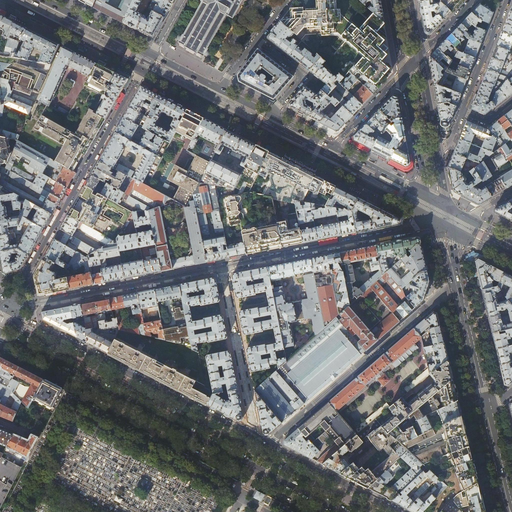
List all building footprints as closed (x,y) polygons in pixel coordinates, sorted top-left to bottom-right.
[(134,0),(96,0),(94,7),(94,8),(107,15),(123,23),(123,22),(134,0)] [(134,0),(123,22),(129,25),(137,29),(140,23),(139,22),(143,15),(137,12),(142,0),(134,0)] [(173,3),(167,0),(152,0),(151,2),(154,3),(154,2),(159,4),(158,6),(155,4),(152,11),(165,18),(170,9),(173,3)] [(200,0),(201,0),(202,1),(192,19),(183,35),(182,34),(182,35),(181,35),(180,35),(179,35),(178,35),(178,36),(177,37),(177,38),(177,39),(177,40),(178,41),(178,42),(179,42),(178,43),(179,43),(180,43),(182,44),(184,46),(184,47),(185,47),(195,53),(196,54),(197,53),(201,55),(201,56),(202,56),(203,56),(203,57),(204,56),(205,56),(206,56),(207,56),(208,55),(208,54),(209,53),(209,52),(209,51),(208,50),(207,49),(208,49),(207,48),(226,15),(228,15),(233,18),(240,6),(243,0),(200,0)] [(321,0),(323,16),(304,17),(304,14),(293,15),(293,20),(283,20),(281,22),(294,34),(317,54),(318,55),(363,4),(358,0),(321,0)] [(380,0),(358,0),(363,4),(364,5),(368,1),(371,0),(372,5),(370,5),(368,8),(385,23),(381,5),(381,4),(380,0)] [(435,5),(434,0),(432,0),(419,3),(422,19),(425,32),(431,34),(434,30),(446,18),(452,12),(440,2),(440,1),(437,5),(435,5)] [(442,0),(440,2),(452,12),(463,0),(442,0)] [(483,0),(476,9),(472,13),(479,20),(489,24),(491,18),(498,0),(483,0)] [(384,23),(385,23),(368,8),(364,5),(363,4),(318,55),(321,57),(325,61),(339,73),(344,77),(347,74),(349,72),(354,66),(364,75),(377,88),(385,79),(386,78),(382,74),(388,68),(380,60),(386,54),(382,50),(377,46),(383,39),(375,31),(379,27),(382,24),(384,25),(385,24),(384,23)] [(158,29),(165,18),(152,11),(151,10),(148,14),(150,15),(148,19),(146,18),(147,17),(143,15),(139,22),(140,23),(137,29),(144,33),(153,38),(154,37),(158,29)] [(511,11),(510,11),(509,15),(506,22),(502,32),(511,36),(511,11)] [(469,16),(466,19),(475,27),(486,31),(487,28),(489,24),(479,20),(472,13),(469,16)] [(0,55),(14,58),(19,42),(7,37),(14,22),(11,20),(4,17),(0,14),(0,55)] [(464,21),(461,24),(471,33),(474,28),(475,27),(466,19),(464,21)] [(290,55),(298,46),(295,44),(297,42),(294,39),(292,39),(291,42),(287,39),(288,37),(292,37),(294,34),(281,22),(280,21),(277,26),(274,29),(268,37),(268,38),(277,45),(290,55)] [(15,22),(14,22),(7,37),(19,42),(20,42),(27,28),(25,27),(21,25),(15,22)] [(459,26),(457,28),(467,38),(470,35),(471,33),(461,24),(459,26)] [(486,31),(475,27),(474,28),(476,29),(476,30),(476,31),(475,31),(474,31),(474,32),(474,33),(475,33),(475,34),(473,35),(473,36),(470,35),(467,38),(481,44),(483,38),(485,35),(486,31)] [(18,64),(29,67),(30,66),(47,73),(51,65),(59,46),(60,45),(40,35),(27,28),(20,42),(19,42),(14,58),(20,59),(18,64)] [(467,38),(457,28),(455,30),(452,34),(460,42),(461,41),(462,42),(463,41),(464,41),(465,41),(467,38)] [(500,36),(499,39),(511,44),(511,36),(502,32),(500,36)] [(463,45),(460,42),(452,34),(449,36),(446,39),(459,51),(460,49),(462,46),(463,45)] [(465,48),(467,43),(468,43),(465,51),(460,49),(459,51),(458,52),(475,59),(478,53),(481,44),(467,38),(465,41),(463,45),(462,46),(465,48)] [(442,44),(438,48),(452,62),(452,61),(455,57),(458,52),(459,51),(446,39),(442,44)] [(511,44),(499,39),(498,42),(496,46),(510,52),(511,51),(509,50),(510,48),(511,48),(511,44)] [(303,50),(298,46),(290,55),(299,62),(309,71),(321,57),(318,55),(317,54),(315,57),(313,55),(313,54),(312,53),(305,47),(303,50)] [(510,52),(496,46),(494,52),(492,58),(506,63),(507,64),(507,63),(508,61),(508,60),(506,60),(507,59),(505,59),(506,58),(510,59),(511,57),(511,56),(510,55),(511,52),(510,52)] [(90,77),(97,64),(88,59),(84,57),(68,49),(63,47),(63,48),(39,101),(49,106),(67,65),(90,77)] [(434,52),(430,57),(445,72),(451,63),(452,62),(438,48),(434,52)] [(259,92),(259,91),(259,92),(260,91),(274,99),(293,77),(288,74),(258,50),(258,51),(248,63),(239,76),(240,81),(254,88),(254,89),(255,89),(256,90),(258,91),(259,92)] [(475,59),(458,52),(455,57),(461,60),(459,64),(455,62),(454,61),(452,61),(452,62),(451,63),(470,71),(473,65),(475,59)] [(14,58),(0,55),(0,77),(11,81),(18,64),(20,59),(14,58)] [(325,61),(321,57),(309,71),(316,76),(325,83),(326,83),(326,84),(325,85),(324,87),(321,90),(327,96),(330,94),(339,83),(341,81),(344,77),(339,73),(336,76),(333,75),(331,74),(331,73),(330,73),(330,72),(329,71),(328,71),(327,71),(327,70),(324,67),(322,65),(325,61)] [(437,85),(445,72),(430,57),(429,57),(430,61),(432,72),(434,85),(437,85)] [(505,67),(506,63),(492,58),(490,62),(489,64),(487,69),(506,77),(511,68),(511,65),(509,64),(506,71),(501,69),(502,67),(503,68),(503,66),(505,67)] [(469,75),(470,71),(451,63),(445,72),(467,80),(469,75)] [(13,89),(30,96),(32,90),(38,93),(47,73),(30,66),(29,67),(18,64),(11,81),(15,82),(17,82),(13,89)] [(90,77),(85,86),(84,88),(73,107),(70,113),(67,116),(57,111),(49,106),(39,101),(30,121),(27,119),(20,135),(17,140),(61,164),(65,167),(72,171),(79,159),(82,154),(85,156),(102,126),(106,119),(94,112),(96,108),(101,98),(103,95),(108,86),(110,82),(115,73),(106,68),(104,67),(97,64),(90,77)] [(354,66),(349,72),(363,85),(364,86),(367,83),(365,81),(364,81),(363,80),(362,79),(362,77),(363,76),(364,75),(354,66)] [(507,78),(506,77),(487,69),(484,75),(482,81),(498,87),(499,89),(503,84),(500,82),(496,80),(498,77),(502,79),(506,80),(507,78)] [(343,83),(341,81),(339,83),(347,91),(355,83),(361,88),(363,85),(349,72),(347,74),(350,76),(348,78),(347,78),(346,78),(345,78),(345,79),(345,80),(344,80),(345,81),(343,83)] [(461,94),(463,88),(467,80),(445,72),(437,85),(461,94)] [(115,73),(110,82),(112,83),(112,85),(111,86),(111,87),(108,86),(103,95),(116,102),(122,91),(124,87),(128,80),(120,75),(115,73)] [(377,88),(364,75),(363,76),(362,77),(362,79),(363,80),(364,81),(365,81),(367,83),(364,86),(373,94),(375,92),(378,89),(377,88)] [(11,81),(0,77),(0,96),(1,101),(6,100),(8,97),(9,98),(9,97),(13,89),(11,88),(12,87),(11,86),(11,84),(10,83),(9,83),(10,82),(15,83),(15,82),(11,81)] [(511,85),(507,78),(506,80),(503,84),(499,89),(506,98),(509,96),(510,95),(511,93),(511,85)] [(498,87),(482,81),(480,87),(477,94),(487,98),(488,98),(489,96),(491,91),(495,93),(496,92),(499,89),(498,87)] [(73,107),(84,88),(76,83),(64,102),(73,107)] [(347,91),(339,83),(330,94),(339,103),(353,115),(357,111),(363,105),(353,96),(347,91)] [(373,94),(364,86),(363,85),(361,88),(353,96),(363,105),(368,100),(373,94)] [(434,85),(436,93),(436,95),(438,105),(447,102),(456,107),(458,102),(461,94),(437,85),(434,85)] [(152,100),(156,93),(151,91),(142,86),(141,87),(134,100),(130,106),(145,115),(146,113),(141,111),(144,106),(147,108),(147,109),(148,109),(152,101),(152,100)] [(288,105),(289,107),(298,112),(302,114),(308,117),(309,117),(327,96),(321,90),(318,94),(317,94),(316,94),(310,90),(309,90),(306,87),(305,87),(298,94),(288,105)] [(506,98),(499,89),(496,92),(495,93),(494,97),(489,96),(488,98),(488,99),(490,99),(495,107),(500,103),(506,98)] [(157,94),(156,93),(152,100),(154,101),(154,102),(152,101),(148,109),(150,110),(151,109),(152,109),(148,116),(153,119),(164,98),(164,97),(157,94)] [(12,98),(9,97),(9,98),(8,97),(6,100),(5,104),(4,104),(2,105),(0,104),(0,136),(10,139),(17,140),(20,135),(0,128),(0,116),(3,116),(6,105),(28,115),(32,107),(31,106),(33,101),(14,94),(12,98)] [(324,109),(324,110),(330,103),(330,102),(335,107),(339,103),(330,94),(327,96),(309,117),(314,120),(320,123),(330,112),(327,110),(325,112),(324,112),(323,113),(322,112),(324,109)] [(486,101),(487,98),(477,94),(474,102),(471,109),(476,111),(478,112),(485,115),(495,107),(490,99),(488,99),(491,103),(487,105),(485,104),(487,104),(488,102),(486,101)] [(103,95),(101,98),(104,99),(99,109),(96,108),(94,112),(106,119),(111,110),(116,102),(103,95)] [(379,110),(386,117),(388,115),(388,114),(389,114),(389,115),(389,116),(390,116),(391,116),(392,118),(390,120),(392,123),(394,120),(402,118),(400,107),(398,98),(392,96),(385,103),(379,110)] [(173,137),(175,132),(187,110),(176,104),(164,98),(153,119),(147,129),(147,130),(151,132),(152,130),(153,129),(155,131),(156,132),(160,135),(161,134),(168,138),(167,141),(170,142),(173,137)] [(454,112),(456,107),(447,102),(438,105),(439,113),(442,126),(448,127),(451,118),(454,112)] [(353,115),(339,103),(335,107),(331,111),(334,113),(340,107),(341,109),(335,114),(345,123),(348,121),(353,115)] [(145,115),(130,106),(126,114),(124,117),(139,125),(147,129),(153,119),(148,116),(147,115),(145,115)] [(59,107),(57,111),(67,116),(70,113),(59,107)] [(189,111),(187,110),(175,132),(190,139),(192,140),(204,118),(201,117),(195,114),(189,111)] [(375,114),(372,117),(385,130),(392,123),(390,120),(386,117),(379,110),(375,114)] [(331,111),(330,112),(320,123),(327,127),(335,131),(339,130),(340,128),(345,123),(335,114),(334,113),(331,111)] [(497,121),(511,139),(511,137),(511,125),(504,116),(500,118),(497,121)] [(130,140),(139,125),(124,117),(119,126),(116,132),(122,135),(123,133),(126,134),(124,137),(130,140)] [(368,121),(366,123),(374,132),(379,136),(385,130),(372,117),(368,121)] [(192,140),(189,147),(192,148),(194,148),(198,140),(197,138),(199,134),(206,138),(196,155),(211,162),(227,130),(207,120),(204,118),(192,140)] [(409,154),(404,128),(403,125),(402,118),(394,120),(392,123),(385,130),(379,136),(372,149),(379,153),(390,159),(397,162),(405,166),(410,163),(409,154)] [(475,134),(485,138),(481,148),(494,153),(497,149),(501,147),(487,129),(477,125),(466,121),(463,130),(459,139),(471,144),(475,134)] [(511,139),(497,121),(494,123),(492,125),(487,129),(501,147),(505,143),(510,139),(511,139)] [(327,127),(320,123),(318,127),(333,135),(335,131),(327,127)] [(363,127),(358,131),(367,136),(368,134),(371,135),(374,132),(366,123),(363,127)] [(151,132),(147,130),(139,145),(145,149),(147,146),(151,148),(150,151),(158,155),(162,158),(162,157),(170,142),(167,141),(157,135),(154,140),(155,141),(154,143),(150,141),(151,139),(152,139),(153,139),(155,134),(151,132)] [(233,133),(227,130),(211,162),(200,183),(215,185),(215,186),(233,189),(234,189),(235,187),(241,175),(217,162),(221,155),(220,154),(221,154),(224,148),(224,147),(223,147),(224,145),(233,150),(231,154),(231,155),(242,161),(241,164),(241,165),(240,165),(238,167),(243,170),(257,145),(235,134),(233,133)] [(379,136),(374,132),(371,135),(368,134),(367,136),(358,131),(356,134),(353,136),(354,140),(361,144),(366,146),(372,149),(379,136)] [(106,149),(99,161),(113,168),(119,171),(142,183),(158,155),(150,151),(148,150),(145,149),(139,145),(130,140),(124,137),(122,135),(116,132),(106,149)] [(9,142),(10,139),(0,136),(0,145),(0,146),(2,154),(0,153),(0,166),(1,166),(1,164),(2,164),(3,164),(4,164),(5,163),(7,164),(11,156),(13,152),(11,151),(10,148),(11,147),(10,145),(9,142)] [(481,160),(482,160),(483,161),(490,156),(494,153),(481,148),(478,157),(468,153),(471,144),(459,139),(456,147),(454,153),(479,163),(479,161),(480,161),(481,161),(481,160)] [(42,174),(48,164),(58,169),(61,164),(17,140),(13,152),(11,156),(16,158),(22,162),(34,169),(40,172),(42,174)] [(490,156),(483,161),(480,163),(474,168),(482,181),(492,197),(498,193),(506,188),(511,184),(511,164),(509,160),(511,158),(511,148),(511,150),(509,149),(505,143),(501,147),(497,149),(499,152),(500,153),(492,159),(490,156)] [(259,146),(257,145),(243,170),(241,175),(235,187),(239,189),(237,194),(235,194),(234,189),(233,189),(215,186),(223,227),(240,224),(244,242),(246,254),(252,253),(257,252),(261,251),(251,204),(249,192),(242,193),(246,185),(251,188),(258,174),(269,152),(265,149),(263,148),(262,148),(259,146)] [(269,152),(258,174),(266,178),(270,171),(275,173),(264,195),(272,196),(294,200),(310,203),(316,204),(326,206),(336,186),(314,175),(301,168),(283,159),(276,155),(269,152)] [(479,163),(454,153),(451,160),(448,167),(449,168),(466,174),(474,168),(480,163),(479,163)] [(196,154),(188,170),(180,166),(175,164),(168,179),(180,185),(173,200),(175,201),(186,207),(187,207),(193,194),(200,183),(211,162),(196,155),(196,154)] [(16,158),(11,156),(7,164),(6,168),(7,169),(31,182),(34,177),(13,165),(16,158)] [(111,171),(113,168),(99,161),(98,163),(96,166),(92,175),(105,182),(107,179),(109,181),(110,179),(112,179),(112,180),(113,181),(111,185),(124,193),(126,194),(153,209),(160,207),(175,201),(173,200),(167,196),(147,186),(142,183),(119,171),(117,175),(111,171)] [(34,169),(22,162),(20,166),(31,173),(34,169)] [(56,182),(67,188),(71,180),(75,173),(72,171),(65,167),(56,182)] [(452,185),(466,174),(449,168),(450,175),(452,185)] [(454,191),(455,192),(456,192),(459,194),(461,195),(482,181),(474,168),(466,174),(452,185),(453,187),(453,188),(453,189),(453,190),(454,190),(454,191)] [(31,182),(7,169),(5,173),(5,174),(39,193),(38,196),(40,197),(39,199),(40,200),(41,200),(41,201),(40,201),(8,183),(5,188),(15,193),(22,198),(25,200),(52,214),(56,206),(61,199),(33,183),(31,182)] [(40,172),(33,183),(61,199),(64,193),(67,188),(56,182),(42,174),(40,172)] [(105,182),(92,175),(88,181),(86,185),(99,193),(100,191),(98,190),(95,188),(97,185),(101,187),(104,186),(106,183),(105,182)] [(492,197),(482,181),(461,195),(469,199),(478,204),(480,204),(485,201),(487,200),(492,197)] [(107,183),(101,194),(118,203),(124,193),(111,185),(107,183)] [(193,194),(207,262),(215,261),(218,260),(229,258),(226,242),(225,236),(214,238),(205,240),(204,237),(207,236),(207,234),(209,234),(205,212),(209,211),(211,211),(213,221),(212,221),(213,224),(214,223),(215,233),(224,231),(223,227),(215,186),(215,185),(200,183),(193,194)] [(0,184),(0,195),(15,193),(5,188),(0,184)] [(99,193),(86,185),(80,194),(80,196),(89,201),(87,203),(80,199),(74,209),(73,208),(69,215),(83,223),(102,234),(110,221),(99,214),(105,204),(108,206),(107,207),(111,209),(112,208),(115,210),(114,211),(118,213),(119,212),(124,215),(121,219),(120,218),(118,221),(124,225),(132,211),(118,203),(101,194),(99,193)] [(352,194),(336,186),(326,206),(333,207),(337,200),(339,201),(339,202),(338,204),(339,204),(340,203),(342,204),(340,208),(352,210),(359,198),(352,194)] [(21,203),(21,201),(22,198),(15,193),(0,195),(0,212),(21,209),(21,203)] [(153,209),(126,194),(123,198),(146,211),(149,210),(153,209)] [(156,245),(157,248),(158,254),(159,258),(161,271),(166,270),(168,270),(207,262),(193,194),(187,207),(186,207),(184,207),(188,225),(185,225),(183,224),(181,227),(171,228),(168,227),(167,228),(164,229),(160,207),(153,209),(149,210),(152,224),(153,229),(156,245)] [(272,196),(264,195),(260,202),(251,204),(261,251),(269,250),(282,247),(277,222),(272,196)] [(370,204),(359,198),(352,210),(352,212),(359,215),(361,211),(373,217),(372,219),(370,220),(370,224),(375,223),(376,229),(382,227),(398,224),(399,219),(399,218),(380,209),(370,204)] [(24,202),(21,201),(21,203),(24,204),(23,210),(20,210),(20,212),(20,215),(26,219),(32,208),(34,208),(37,210),(38,211),(36,215),(34,214),(33,216),(34,217),(32,222),(44,228),(48,221),(52,214),(25,200),(24,202)] [(310,203),(294,200),(299,224),(314,221),(313,219),(312,212),(307,213),(307,211),(311,210),(310,203)] [(511,220),(511,217),(511,207),(508,201),(503,204),(494,210),(494,212),(505,217),(511,220)] [(336,207),(333,207),(326,206),(326,208),(323,208),(323,207),(321,207),(320,207),(320,208),(320,209),(318,210),(316,204),(310,203),(311,210),(312,212),(313,219),(337,214),(336,207)] [(340,208),(336,207),(337,214),(338,216),(338,217),(348,215),(348,218),(348,220),(339,222),(341,236),(349,234),(356,233),(352,212),(352,210),(340,208)] [(11,213),(20,212),(20,210),(21,209),(0,212),(0,235),(15,233),(18,232),(20,216),(9,218),(8,219),(6,219),(6,217),(7,216),(8,216),(10,215),(11,214),(11,213)] [(133,211),(132,211),(135,221),(136,227),(139,226),(139,225),(148,223),(148,224),(152,224),(149,210),(146,211),(145,211),(146,216),(143,217),(143,216),(142,216),(142,215),(141,215),(141,216),(140,216),(140,217),(138,218),(137,211),(133,211)] [(128,223),(135,221),(132,211),(124,225),(122,229),(124,230),(128,223)] [(366,221),(359,215),(352,212),(356,233),(360,232),(371,230),(376,229),(375,223),(370,224),(370,220),(366,221)] [(20,215),(20,216),(18,232),(20,234),(21,234),(22,231),(21,230),(24,222),(26,222),(27,219),(26,219),(20,215)] [(83,223),(69,215),(64,224),(62,227),(61,229),(71,235),(73,236),(79,225),(81,226),(83,223)] [(32,222),(27,219),(26,222),(29,224),(30,225),(28,229),(27,228),(26,230),(27,230),(24,236),(36,243),(40,235),(44,228),(32,222)] [(286,221),(277,222),(282,247),(293,245),(303,243),(300,229),(300,228),(288,230),(286,221)] [(339,222),(315,227),(318,240),(334,237),(341,236),(339,222)] [(102,234),(83,223),(81,226),(79,230),(106,245),(108,244),(114,241),(102,234)] [(300,229),(303,243),(310,242),(318,240),(315,227),(315,225),(310,226),(310,229),(308,229),(306,230),(303,230),(303,228),(300,229)] [(71,235),(61,229),(58,234),(56,239),(68,246),(69,243),(67,242),(71,235)] [(137,232),(137,233),(140,248),(156,245),(153,229),(137,232)] [(16,237),(15,235),(15,233),(0,235),(0,251),(0,252),(15,249),(18,249),(17,245),(11,246),(10,242),(11,242),(11,239),(13,239),(13,238),(16,237)] [(119,235),(117,239),(119,252),(140,248),(137,233),(121,236),(119,235)] [(32,249),(36,243),(24,236),(22,239),(22,241),(21,244),(16,241),(17,245),(18,249),(29,255),(32,249)] [(380,244),(376,245),(378,254),(381,253),(382,257),(381,257),(380,258),(381,259),(379,259),(381,269),(382,277),(387,272),(390,269),(389,268),(387,260),(387,258),(390,257),(391,258),(392,258),(393,258),(394,258),(395,258),(396,257),(397,257),(397,256),(400,255),(401,259),(417,245),(421,244),(419,237),(385,243),(380,244)] [(73,242),(92,253),(97,250),(76,238),(73,242)] [(52,245),(45,257),(56,263),(60,265),(63,267),(66,269),(71,266),(86,257),(75,250),(68,246),(56,239),(55,239),(52,245)] [(117,239),(114,241),(108,244),(110,248),(104,249),(103,247),(98,250),(101,265),(101,267),(107,265),(105,259),(120,256),(119,252),(117,239)] [(231,241),(226,242),(229,258),(235,257),(246,254),(244,242),(238,243),(237,243),(237,242),(236,242),(236,244),(232,244),(231,241)] [(421,244),(417,245),(401,259),(390,269),(387,272),(402,289),(408,283),(411,280),(420,272),(427,271),(425,261),(421,244)] [(365,247),(355,249),(357,262),(372,259),(378,258),(378,254),(376,245),(365,247)] [(15,249),(0,252),(2,262),(4,272),(7,273),(10,272),(13,271),(11,266),(13,261),(10,262),(10,261),(13,253),(15,253),(15,249)] [(29,255),(18,249),(15,249),(15,253),(18,253),(18,254),(16,260),(13,261),(11,266),(13,271),(17,270),(21,268),(25,262),(29,255)] [(355,249),(347,251),(350,263),(357,262),(355,249)] [(101,265),(98,250),(97,250),(92,253),(88,256),(90,267),(101,265)] [(347,251),(339,252),(342,266),(345,265),(347,274),(354,273),(353,266),(352,265),(351,265),(350,263),(347,251)] [(331,254),(327,255),(339,315),(340,314),(348,307),(350,305),(348,296),(344,278),(342,266),(339,252),(331,254)] [(474,277),(479,276),(477,269),(475,261),(478,259),(485,262),(492,266),(493,263),(475,254),(469,258),(474,277)] [(338,316),(339,315),(327,255),(319,256),(311,258),(314,273),(324,328),(336,317),(338,316)] [(88,256),(86,257),(71,266),(74,270),(84,266),(85,271),(84,271),(85,274),(91,273),(91,271),(90,267),(88,256)] [(147,260),(143,261),(146,274),(151,273),(161,271),(159,258),(153,259),(152,256),(146,257),(147,260)] [(51,271),(56,263),(45,257),(42,262),(34,276),(36,285),(39,296),(44,295),(62,291),(70,289),(68,278),(67,275),(59,277),(59,276),(56,276),(55,273),(51,271)] [(271,266),(268,267),(270,280),(275,279),(292,276),(295,276),(295,274),(305,272),(305,275),(314,273),(311,258),(299,260),(290,262),(271,266)] [(379,259),(378,258),(372,259),(373,262),(370,263),(370,262),(372,272),(379,269),(381,269),(379,259)] [(488,274),(492,266),(485,262),(478,259),(475,261),(477,269),(479,276),(488,274)] [(122,264),(125,278),(140,275),(146,274),(143,261),(143,260),(122,264)] [(102,268),(102,270),(104,282),(118,280),(125,278),(122,264),(102,268)] [(499,269),(492,266),(488,274),(493,281),(494,280),(493,280),(494,279),(496,281),(496,283),(496,284),(498,284),(504,272),(499,269)] [(259,268),(251,270),(253,280),(264,278),(265,280),(263,280),(263,283),(254,285),(255,293),(256,293),(266,291),(268,298),(274,297),(270,280),(268,267),(259,268)] [(382,277),(381,269),(379,269),(379,271),(360,288),(358,289),(358,288),(355,287),(354,288),(352,286),(352,284),(353,283),(354,282),(355,282),(355,281),(354,273),(347,274),(347,277),(344,278),(348,296),(350,295),(351,295),(351,296),(351,297),(351,298),(352,298),(353,298),(354,298),(354,297),(355,297),(357,299),(361,296),(363,296),(364,293),(370,288),(382,277)] [(91,271),(91,273),(93,285),(99,284),(104,282),(102,270),(97,271),(97,274),(93,275),(93,272),(92,272),(92,270),(91,271)] [(253,280),(251,270),(241,272),(234,273),(232,277),(236,297),(238,298),(240,298),(256,295),(255,293),(254,285),(246,286),(247,285),(247,284),(247,283),(246,283),(246,282),(245,282),(245,281),(253,280)] [(417,306),(423,301),(427,289),(429,281),(427,271),(420,272),(411,280),(416,285),(414,286),(413,286),(413,285),(413,284),(412,284),(411,284),(411,285),(410,287),(410,288),(411,288),(412,288),(413,288),(413,287),(414,288),(414,290),(406,297),(408,299),(409,300),(411,299),(412,301),(410,302),(415,308),(417,306)] [(387,272),(382,277),(370,288),(373,291),(392,313),(396,309),(399,307),(381,288),(387,282),(403,300),(406,297),(403,292),(402,289),(387,272)] [(511,276),(504,272),(498,284),(497,286),(500,290),(502,287),(506,289),(507,286),(510,287),(505,297),(507,299),(508,301),(511,293),(511,276)] [(91,273),(85,274),(71,277),(68,278),(70,289),(82,287),(93,285),(91,273)] [(275,279),(270,280),(274,297),(281,334),(284,348),(294,346),(290,323),(297,321),(299,320),(299,321),(300,322),(301,322),(302,321),(303,320),(303,319),(305,319),(312,318),(315,336),(324,328),(314,273),(305,275),(303,276),(308,299),(301,300),(301,301),(298,302),(298,301),(298,300),(297,300),(296,301),(296,302),(293,303),(293,302),(286,303),(283,287),(282,287),(281,284),(277,285),(275,279)] [(493,281),(488,274),(479,276),(480,283),(482,290),(497,286),(493,281)] [(199,280),(196,281),(198,291),(206,289),(205,290),(205,291),(205,292),(205,293),(206,293),(206,294),(207,294),(199,295),(201,304),(201,305),(216,302),(219,302),(220,300),(216,280),(213,278),(199,280)] [(185,283),(179,284),(186,315),(191,314),(190,307),(201,304),(199,295),(188,298),(187,293),(190,292),(190,294),(192,293),(192,292),(198,291),(196,281),(185,283)] [(168,286),(155,289),(160,316),(161,321),(162,326),(163,329),(165,340),(186,345),(186,347),(193,350),(186,315),(179,284),(168,286)] [(500,290),(497,286),(482,290),(484,297),(485,303),(497,300),(496,294),(495,292),(498,291),(499,292),(501,291),(500,290)] [(364,299),(373,291),(370,288),(364,293),(363,296),(364,299)] [(145,291),(138,293),(141,310),(155,307),(155,311),(157,310),(158,316),(160,316),(155,289),(145,291)] [(125,295),(123,295),(126,308),(127,307),(130,307),(131,315),(136,314),(142,313),(141,310),(138,293),(128,294),(125,295)] [(109,298),(112,311),(115,310),(117,318),(124,317),(122,308),(126,308),(123,295),(118,297),(113,297),(109,298)] [(274,297),(268,298),(269,306),(258,308),(260,316),(271,314),(272,319),(261,321),(263,330),(274,328),(275,335),(281,334),(274,297)] [(101,300),(96,301),(98,313),(108,311),(108,313),(112,312),(112,311),(109,298),(101,300)] [(409,300),(408,299),(399,307),(396,309),(404,317),(415,308),(410,302),(409,300)] [(511,305),(508,301),(507,299),(504,301),(498,302),(497,301),(498,301),(497,300),(485,303),(487,310),(489,317),(500,314),(504,314),(504,312),(502,313),(502,312),(500,313),(500,310),(501,310),(502,310),(502,311),(505,310),(506,309),(506,308),(507,308),(508,310),(509,312),(511,311),(511,305)] [(81,304),(84,317),(85,324),(86,327),(86,329),(87,330),(93,329),(101,327),(99,322),(100,321),(99,315),(98,313),(96,301),(88,302),(81,304)] [(75,305),(71,306),(73,319),(74,319),(76,318),(77,321),(78,320),(79,319),(79,317),(82,316),(82,318),(84,317),(81,304),(75,305)] [(73,319),(71,306),(55,309),(42,312),(43,320),(77,337),(74,323),(70,324),(68,324),(64,322),(65,320),(73,319)] [(260,316),(258,308),(258,307),(242,310),(240,311),(239,313),(243,334),(245,335),(263,331),(263,330),(261,321),(253,323),(254,322),(254,321),(254,320),(253,319),(253,318),(252,318),(260,316)] [(371,333),(348,307),(340,314),(343,317),(341,319),(338,316),(336,317),(348,331),(353,336),(356,333),(362,339),(358,343),(365,351),(371,346),(399,322),(392,314),(371,333)] [(511,311),(509,312),(509,315),(501,317),(500,314),(489,317),(491,327),(493,333),(511,328),(511,311)] [(433,312),(425,319),(432,328),(440,326),(440,324),(439,322),(437,313),(433,312)] [(144,324),(142,313),(136,314),(139,325),(127,328),(124,317),(117,318),(119,327),(120,330),(146,336),(146,335),(144,324)] [(193,321),(191,314),(186,315),(193,350),(199,353),(197,343),(209,341),(207,332),(195,334),(194,329),(206,328),(204,319),(193,321)] [(204,319),(206,328),(213,326),(213,327),(213,328),(213,329),(213,330),(214,330),(214,331),(207,332),(209,341),(209,342),(226,339),(227,337),(223,316),(221,315),(218,315),(204,318),(204,319)] [(336,317),(324,328),(315,336),(286,362),(278,369),(276,371),(287,384),(291,381),(301,392),(297,395),(304,404),(309,400),(348,366),(365,351),(358,343),(354,346),(344,335),(348,331),(336,317)] [(117,318),(106,320),(100,321),(99,322),(101,327),(101,330),(119,327),(117,318)] [(431,328),(432,328),(425,319),(298,429),(312,443),(313,443),(315,441),(316,440),(310,434),(324,421),(330,428),(326,431),(327,431),(336,442),(341,448),(345,445),(357,435),(376,419),(390,408),(390,407),(387,403),(353,431),(336,411),(389,366),(393,371),(396,368),(419,348),(415,343),(421,338),(421,337),(431,328)] [(78,320),(77,321),(74,321),(74,323),(77,337),(86,342),(90,344),(87,330),(86,329),(84,327),(86,327),(85,324),(83,324),(82,326),(76,323),(78,320)] [(161,321),(144,324),(146,335),(151,336),(150,332),(153,332),(154,334),(158,333),(159,338),(165,340),(163,329),(160,330),(160,327),(162,326),(161,321)] [(442,334),(440,326),(432,328),(431,328),(421,337),(421,338),(422,340),(430,338),(428,333),(430,332),(432,339),(431,339),(431,341),(432,341),(433,342),(431,342),(431,346),(444,343),(442,334)] [(511,328),(493,333),(494,339),(496,349),(509,346),(507,338),(511,336),(511,328)] [(93,329),(87,330),(90,344),(92,345),(107,353),(113,342),(93,332),(93,329)] [(281,334),(275,335),(277,343),(266,345),(267,352),(271,351),(271,353),(267,353),(268,357),(270,365),(277,364),(278,369),(286,362),(285,357),(277,359),(276,351),(284,349),(284,348),(281,334)] [(193,380),(177,372),(178,371),(174,369),(174,370),(158,361),(154,359),(154,360),(141,353),(142,353),(138,351),(125,345),(125,344),(122,342),(122,343),(115,339),(113,342),(107,353),(116,357),(130,365),(144,372),(155,377),(165,383),(171,386),(187,394),(205,403),(208,405),(209,403),(213,395),(210,394),(211,393),(210,390),(206,388),(206,386),(194,380),(193,380)] [(447,354),(444,343),(431,346),(424,347),(427,362),(435,361),(436,363),(428,364),(429,368),(430,374),(448,360),(447,354)] [(259,354),(267,352),(266,345),(265,344),(248,347),(246,349),(251,370),(253,372),(270,368),(270,365),(268,357),(267,353),(267,354),(267,357),(260,358),(261,357),(261,356),(261,355),(260,354),(259,354)] [(511,345),(509,346),(496,349),(498,356),(500,365),(510,362),(511,362),(511,359),(511,355),(510,356),(509,353),(511,352),(511,345)] [(224,371),(234,369),(230,352),(229,351),(208,355),(206,357),(210,374),(220,372),(218,365),(219,366),(220,366),(221,367),(222,367),(222,365),(223,364),(224,371)] [(7,360),(0,356),(0,395),(3,397),(7,387),(15,374),(19,367),(7,360)] [(449,362),(448,360),(430,374),(434,379),(435,382),(433,384),(433,383),(432,383),(419,394),(419,395),(408,405),(402,397),(390,407),(390,408),(396,415),(382,427),(388,434),(389,432),(396,426),(406,418),(419,408),(442,389),(439,386),(442,384),(443,384),(444,385),(445,385),(446,385),(453,379),(449,362)] [(395,377),(401,384),(420,368),(414,361),(395,377)] [(511,367),(510,362),(500,365),(502,371),(505,384),(507,385),(508,386),(511,382),(511,367)] [(30,372),(19,367),(15,374),(7,387),(12,391),(14,393),(20,383),(21,382),(26,384),(25,386),(24,386),(20,384),(15,394),(18,397),(21,401),(28,408),(34,397),(44,379),(30,372)] [(427,377),(430,374),(429,368),(409,384),(412,389),(427,376),(427,377)] [(238,389),(234,369),(224,371),(225,377),(221,378),(220,372),(210,374),(214,394),(216,393),(221,392),(223,392),(224,392),(222,383),(222,384),(223,384),(224,384),(224,385),(226,385),(225,383),(226,383),(228,391),(238,389)] [(297,395),(287,384),(276,371),(255,390),(273,412),(276,416),(282,423),(291,415),(304,404),(297,395)] [(379,380),(383,386),(389,381),(384,375),(379,380)] [(44,379),(34,397),(36,398),(37,396),(57,404),(65,390),(49,382),(44,379)] [(457,398),(453,379),(446,385),(442,389),(419,408),(424,417),(427,415),(430,414),(433,412),(435,412),(439,409),(438,406),(441,404),(436,400),(440,397),(444,407),(458,400),(457,398)] [(10,395),(12,391),(7,387),(3,397),(0,402),(0,403),(5,405),(10,395)] [(243,417),(238,389),(228,391),(230,400),(226,401),(226,400),(225,400),(217,395),(216,393),(214,394),(213,395),(209,403),(208,405),(238,421),(243,417)] [(272,413),(273,412),(255,390),(259,415),(263,434),(264,434),(270,433),(279,425),(282,423),(276,416),(273,419),(273,418),(273,417),(272,416),(272,415),(271,415),(270,415),(271,414),(272,414),(273,414),(272,413)] [(18,397),(16,400),(12,409),(17,411),(19,407),(20,404),(21,401),(18,397)] [(460,407),(458,400),(444,407),(439,409),(435,412),(436,414),(439,412),(444,424),(462,415),(460,407)] [(12,409),(5,405),(0,403),(0,415),(4,417),(13,421),(17,411),(12,409)] [(417,420),(424,417),(419,408),(406,418),(407,419),(408,418),(408,419),(409,419),(410,419),(414,416),(417,420)] [(462,418),(462,415),(444,424),(434,429),(423,434),(418,436),(408,441),(402,444),(402,445),(407,448),(444,430),(446,439),(466,434),(465,431),(462,418)] [(434,429),(427,415),(424,417),(417,420),(423,434),(434,429)] [(382,427),(376,419),(357,435),(361,440),(367,435),(375,444),(388,434),(382,427)] [(403,432),(396,426),(389,432),(397,439),(401,436),(401,437),(402,438),(402,439),(403,439),(404,439),(405,439),(406,438),(406,437),(408,441),(418,436),(414,427),(408,430),(409,433),(406,434),(403,432)] [(1,429),(0,428),(0,443),(7,446),(13,434),(5,431),(1,429)] [(32,435),(37,437),(39,438),(43,432),(36,428),(31,431),(32,435)] [(312,443),(298,429),(284,441),(285,445),(313,459),(319,451),(320,452),(320,451),(315,445),(313,443),(312,443)] [(316,440),(315,441),(317,444),(320,448),(331,439),(325,432),(316,440)] [(397,439),(389,432),(388,434),(375,444),(375,445),(380,450),(383,448),(390,456),(372,472),(378,479),(399,460),(401,458),(395,451),(390,445),(397,439)] [(27,456),(37,437),(32,435),(31,438),(29,441),(21,438),(13,434),(7,446),(13,449),(12,452),(17,454),(18,452),(27,456)] [(466,434),(446,439),(448,448),(448,449),(447,450),(448,454),(451,453),(469,445),(467,439),(467,436),(466,434)] [(363,442),(361,440),(357,435),(345,445),(350,451),(351,452),(363,442)] [(322,464),(341,448),(336,442),(327,450),(328,451),(324,454),(318,461),(317,461),(319,462),(322,464)] [(350,451),(345,445),(341,448),(322,464),(337,472),(340,473),(351,465),(346,459),(343,458),(340,459),(339,457),(341,455),(343,456),(348,451),(349,452),(350,451)] [(402,445),(395,451),(401,458),(409,450),(407,448),(402,445)] [(469,448),(469,445),(451,453),(456,466),(471,460),(472,459),(472,457),(469,448)] [(423,464),(448,454),(447,450),(448,449),(448,448),(444,449),(443,447),(441,448),(440,446),(415,456),(423,464)] [(409,450),(401,458),(411,467),(411,469),(390,488),(385,485),(403,468),(397,462),(399,460),(378,479),(368,488),(370,489),(386,497),(392,500),(399,493),(401,492),(423,471),(421,468),(421,466),(424,464),(423,464),(415,456),(411,452),(409,450)] [(0,509),(22,467),(1,457),(0,458),(0,509)] [(471,460),(456,466),(442,471),(447,485),(447,486),(422,511),(440,511),(452,499),(457,494),(478,482),(474,474),(476,473),(475,472),(474,468),(471,460)] [(353,462),(351,465),(340,473),(345,476),(368,488),(378,479),(372,472),(368,468),(366,470),(362,467),(359,469),(354,463),(353,462)] [(424,471),(423,471),(401,492),(402,493),(400,495),(399,493),(392,500),(399,504),(408,508),(419,496),(430,485),(428,482),(426,482),(415,493),(415,495),(411,499),(406,494),(417,484),(418,485),(426,477),(429,476),(434,481),(438,477),(435,474),(430,470),(428,472),(427,472),(426,473),(424,471)] [(438,477),(434,481),(439,486),(432,494),(424,503),(421,500),(422,499),(419,496),(408,508),(414,511),(422,511),(447,486),(447,485),(438,477)] [(478,485),(478,482),(457,494),(452,499),(459,508),(468,506),(469,511),(484,511),(482,499),(478,485)] [(254,497),(262,501),(264,497),(265,498),(267,495),(257,490),(254,497)] [(270,505),(275,507),(278,501),(277,500),(273,498),(270,505)] [(461,511),(459,508),(452,499),(440,511),(461,511)]
